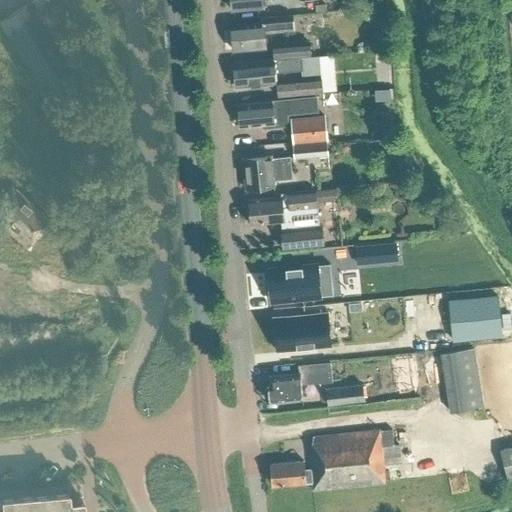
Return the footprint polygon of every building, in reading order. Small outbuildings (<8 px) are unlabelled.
[(226,0),(227,1),(230,4),(230,9),(262,6),(261,0),(226,0)] [(0,29),(38,85),(66,65),(50,41),(58,36),(48,22),(40,27),(23,3),(0,19),(0,29)] [(263,29),(293,26),(291,12),(260,15),(261,20),(229,23),(231,47),(265,44),(263,29)] [(279,42),(279,44),(272,45),(272,54),(293,52),(293,54),(308,53),(307,40),(279,42)] [(317,55),(300,56),(300,55),(280,57),(280,56),(233,61),(235,85),(276,81),(275,70),(299,68),(300,74),(318,73),(317,55)] [(321,93),(320,78),(286,80),(288,95),(321,93)] [(316,95),(297,96),(236,102),(238,124),(257,122),(264,128),(284,126),(288,122),(287,114),(318,111),(316,95)] [(291,141),(324,138),(322,113),(289,116),(291,141)] [(324,141),(291,144),(292,158),(326,155),(324,141)] [(273,177),(290,176),(288,155),(271,156),(270,154),(241,157),(244,186),(273,183),(273,177)] [(414,159),(406,160),(409,176),(416,175),(414,159)] [(0,226),(24,248),(48,220),(10,186),(0,197),(0,226)] [(335,187),(313,189),(279,192),(279,195),(248,198),(249,210),(246,212),(246,217),(250,219),(250,222),(278,219),(280,247),(321,244),(320,226),(317,226),(314,202),(336,200),(335,187)] [(356,264),(397,260),(395,240),(354,244),(356,264)] [(322,262),(261,268),(264,300),(312,295),(310,275),(323,274),(322,262)] [(451,340),(502,335),(498,294),(447,299),(451,340)] [(324,312),(270,317),(273,349),(327,344),(324,312)] [(456,410),(480,406),(471,347),(446,351),(456,410)] [(414,359),(394,361),(396,377),(415,375),(414,359)] [(295,363),(296,367),(296,371),(265,374),(266,383),(264,383),(264,386),(261,388),(262,394),(266,396),(267,399),(300,396),(299,382),(329,379),(327,360),(295,363)] [(364,398),(363,384),(324,388),(325,402),(361,398),(364,398)] [(397,444),(391,444),(389,428),(377,430),(377,429),(309,436),(311,452),(307,453),(309,469),(301,470),(300,459),(268,463),(270,485),(309,481),(310,489),(382,482),(380,465),(398,463),(397,444)] [(506,491),(511,489),(511,447),(495,452),(506,491)] [(83,511),(82,502),(68,503),(67,494),(0,499),(0,511),(83,511)]
